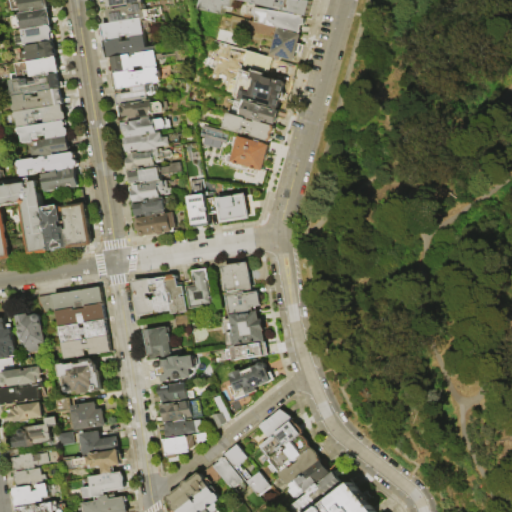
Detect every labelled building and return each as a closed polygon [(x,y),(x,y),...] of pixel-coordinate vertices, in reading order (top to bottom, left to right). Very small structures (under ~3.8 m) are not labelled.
[(49,9),(22,13),(21,9),(13,10),(12,0),(48,0),(49,2),(51,4),(51,6),(50,8),(49,9)] [(142,0),(143,3),(109,8),(108,3),(106,3),(105,0),(142,0)] [(201,10),(203,0),(301,0),(312,1),(307,17),(238,0),(233,0),(232,7),(226,6),(225,15),(201,10)] [(109,8),(143,3),(145,17),(140,18),(111,23),(111,18),(109,19),(107,11),(109,10),(109,8)] [(260,23),(261,18),(256,17),(254,14),(254,10),(257,8),(303,16),(303,18),(305,20),(304,25),(302,25),(302,26),(308,28),(307,35),(260,23)] [(23,30),(23,28),(16,29),(14,17),(21,15),(20,13),(22,13),(49,9),(51,18),(52,18),(53,24),(52,25),(23,30)] [(111,23),(140,18),(143,35),(104,42),(104,38),(101,35),(101,32),(102,30),(102,24),(111,23)] [(27,45),(26,45),(23,30),(52,25),(53,27),(54,30),(54,31),(53,32),(53,34),(54,33),(55,41),(27,45)] [(301,35),(299,44),(301,45),(299,54),(296,53),(294,62),(280,58),(280,60),(269,57),(270,52),(271,52),(278,28),(301,35)] [(104,42),(143,35),(146,52),(112,58),(107,59),(106,54),(104,52),(103,48),(105,46),(104,42)] [(58,57),(29,61),(29,59),(22,60),(21,52),(28,51),(27,45),(55,41),(55,40),(58,57)] [(112,58),(146,52),(154,51),(157,66),(155,66),(116,73),(114,73),(112,58)] [(59,73),(19,79),(16,63),(29,61),(58,57),(60,73),(59,73)] [(116,73),(155,66),(157,68),(159,81),(157,83),(153,84),(132,87),(118,90),(116,73)] [(62,89),(15,96),(14,96),(12,95),(11,91),(13,89),(11,80),(19,79),(59,73),(61,81),(62,81),(62,82),(63,82),(64,87),(63,87),(63,89),(62,89)] [(244,101),(239,99),(239,98),(235,97),(240,84),(245,85),(244,87),(249,88),(253,73),(286,82),(277,111),(244,101)] [(132,87),(153,84),(154,86),(152,87),(153,92),(148,93),(149,95),(147,95),(148,101),(122,105),(121,105),(121,104),(119,103),(119,98),(120,97),(120,94),(132,93),(132,87)] [(64,104),(17,112),(15,111),(15,107),(16,105),(15,96),(62,89),(63,97),(64,97),(65,104),(64,104)] [(148,101),(152,100),(153,104),(166,102),(168,110),(165,110),(165,112),(151,114),(151,118),(131,121),(130,117),(124,118),(124,115),(122,114),(121,109),(122,107),(122,105),(148,101)] [(232,114),(235,102),(243,104),(244,101),(277,111),(279,111),(275,125),(266,122),(263,123),(232,114)] [(20,128),(18,119),(16,118),(16,114),(17,112),(64,104),(65,111),(67,112),(68,118),(66,120),(20,128)] [(224,129),(229,113),(232,114),(263,123),(275,127),(275,129),(275,131),(274,133),(272,134),(273,138),(272,141),(270,143),(250,137),(251,134),(244,132),(243,134),(224,129)] [(132,122),(151,119),(151,121),(167,118),(167,120),(169,120),(171,128),(157,130),(157,133),(127,138),(127,137),(126,135),(125,134),(125,131),(126,129),(125,126),(132,125),(132,122)] [(31,143),(25,144),(24,144),(24,143),(23,136),(21,135),(20,128),(66,120),(67,120),(69,127),(67,127),(70,129),(70,134),(69,137),(31,143)] [(127,138),(157,133),(161,132),(162,138),(169,137),(170,146),(158,148),(159,150),(140,153),(139,151),(128,153),(125,138),(127,138)] [(231,162),(239,136),(270,146),(262,172),(231,162)] [(34,159),(31,143),(69,137),(72,152),(34,159)] [(140,153),(159,150),(161,149),(161,152),(169,151),(171,152),(171,156),(170,158),(163,160),(163,163),(155,164),(156,166),(129,171),(129,167),(127,168),(126,162),(128,161),(127,159),(130,158),(130,154),(140,153)] [(77,169),(43,174),(21,178),(19,161),(34,159),(72,152),(75,152),(76,153),(76,155),(76,157),(76,158),(76,160),(77,160),(78,161),(79,162),(79,165),(78,166),(77,167),(77,169)] [(129,171),(156,166),(159,166),(160,168),(169,167),(169,164),(180,163),(182,173),(161,176),(162,182),(134,186),(132,186),(130,176),(128,176),(127,171),(129,171)] [(43,174),(77,169),(80,188),(63,191),(63,190),(46,192),(43,174)] [(0,187),(39,181),(51,252),(30,255),(22,203),(5,206),(13,259),(0,260),(0,187)] [(162,182),(166,181),(167,189),(171,188),(172,195),(164,196),(163,195),(161,196),(161,198),(134,202),(132,191),(134,191),(134,186),(162,182)] [(86,203),(64,207),(62,193),(84,190),(86,203)] [(217,198),(220,198),(220,196),(229,194),(230,196),(246,193),(251,219),(221,224),(220,213),(218,206),(217,198)] [(190,199),(206,196),(211,225),(195,227),(190,199)] [(134,202),(161,198),(164,198),(166,214),(138,219),(137,219),(135,208),(132,208),(132,203),(134,202)] [(220,213),(210,215),(208,200),(215,199),(216,206),(218,206),(220,213)] [(70,249),(67,230),(69,229),(66,212),(64,212),(63,207),(64,207),(86,203),(88,203),(95,245),(70,249)] [(51,250),(45,210),(47,210),(46,208),(60,206),(60,208),(63,207),(69,248),(51,250)] [(166,214),(174,213),(176,229),(172,229),(172,233),(141,238),(138,219),(166,214)] [(250,262),(254,288),(228,293),(227,291),(223,291),(221,279),(226,279),(224,266),(250,262)] [(187,287),(196,285),(193,271),(207,268),(213,305),(190,309),(187,287)] [(171,310),(170,303),(172,303),(171,293),(168,293),(166,277),(167,277),(167,275),(175,274),(176,276),(177,276),(179,287),(183,286),(185,295),(181,295),(182,297),(185,297),(187,311),(172,314),(171,310)] [(155,313),(150,279),(166,277),(168,293),(170,303),(171,310),(155,313)] [(132,281),(150,278),(150,279),(155,313),(144,315),(144,316),(138,317),(132,281)] [(52,294),(100,286),(102,303),(55,311),(52,294)] [(228,294),(247,291),(247,294),(260,292),(262,306),(254,308),(255,312),(232,316),(231,316),(228,294)] [(55,311),(102,303),(105,319),(57,327),(55,311)] [(255,312),(259,311),(261,320),(264,319),(266,331),(265,331),(266,343),(237,347),(232,316),(255,312)] [(23,342),(19,317),(25,316),(25,315),(38,313),(42,317),(44,318),(44,320),(43,321),(47,344),(27,347),(26,341),(23,342)] [(18,357),(14,357),(14,359),(13,359),(0,360),(0,319),(5,319),(5,317),(11,317),(13,330),(15,330),(17,347),(16,347),(18,357)] [(57,327),(105,319),(107,335),(60,343),(57,327)] [(146,330),(167,327),(171,349),(177,348),(179,350),(180,353),(178,355),(151,360),(150,354),(149,354),(146,330)] [(60,343),(107,335),(110,351),(62,359),(60,343)] [(237,347),(266,343),(267,342),(269,355),(235,361),(234,359),(227,360),(226,352),(233,350),(233,348),(237,347)] [(162,383),(162,377),(157,378),(154,364),(156,361),(170,359),(170,358),(181,356),(181,357),(194,355),(196,369),(191,370),(192,378),(162,383)] [(0,360),(13,359),(15,372),(2,374),(0,374),(0,360)] [(59,366),(68,364),(68,366),(78,365),(79,366),(85,365),(84,361),(96,359),(96,360),(96,362),(98,362),(99,365),(101,365),(102,372),(104,371),(107,392),(97,393),(97,390),(91,391),(91,394),(80,396),(79,393),(75,394),(72,376),(61,378),(59,366)] [(229,387),(236,384),(232,375),(243,370),(244,372),(260,365),(261,364),(262,363),(263,363),(266,363),(267,365),(268,366),(267,368),(267,369),(269,373),(272,372),(275,380),(272,381),(273,382),(257,388),(258,392),(249,395),(250,396),(236,402),(235,399),(235,400),(229,387)] [(15,372),(42,368),(44,376),(38,377),(40,384),(6,389),(4,387),(2,374),(15,372)] [(160,386),(172,384),(172,385),(186,383),(188,392),(193,391),(194,398),(174,401),(174,403),(164,404),(163,397),(162,397),(160,386)] [(0,390),(45,384),(46,389),(40,389),(42,401),(31,403),(31,400),(29,401),(27,403),(21,404),(21,402),(18,402),(18,405),(3,407),(0,390)] [(220,395),(230,418),(217,428),(211,415),(222,413),(215,397),(220,395)] [(161,405),(178,403),(191,401),(194,418),(181,420),(181,421),(164,423),(161,405)] [(17,407),(43,403),(45,418),(32,420),(33,422),(24,424),(24,422),(13,423),(11,415),(7,416),(6,411),(18,410),(17,407)] [(73,407),(98,403),(99,411),(106,410),(108,427),(77,432),(77,430),(72,431),(71,421),(75,420),(73,407)] [(284,411),(293,420),(271,438),(263,429),(284,411)] [(31,428),(48,425),(47,420),(59,418),(60,427),(51,428),(54,443),(37,446),(37,448),(28,449),(28,448),(17,449),(15,440),(18,439),(17,435),(21,435),(21,433),(23,430),(26,430),(28,431),(29,435),(28,437),(32,436),(31,428)] [(187,420),(187,422),(201,420),(203,431),(189,433),(189,435),(168,438),(167,431),(166,431),(165,424),(187,420)] [(293,420),(303,433),(294,440),(269,459),(267,460),(258,448),(293,420)] [(86,457),(83,435),(103,431),(105,440),(120,438),(123,452),(122,452),(94,456),(86,457)] [(73,443),(71,432),(58,434),(60,445),(73,443)] [(161,439),(206,432),(207,436),(206,437),(207,439),(203,442),(201,441),(190,449),(190,452),(178,454),(179,460),(169,462),(168,455),(164,456),(161,439)] [(294,440),(304,452),(279,472),(269,459),(294,440)] [(235,470),(249,460),(240,447),(227,456),(228,458),(227,458),(235,470)] [(323,461),(311,447),(298,457),(300,458),(290,466),(289,465),(279,472),(290,486),(323,461)] [(94,456),(122,452),(122,453),(125,455),(125,461),(124,463),(125,466),(116,467),(117,474),(106,476),(105,468),(96,469),(96,466),(79,469),(77,460),(95,458),(94,456)] [(16,473),(14,459),(23,458),(22,456),(35,454),(36,456),(50,454),(52,465),(44,466),(44,465),(37,466),(38,469),(16,473)] [(215,467),(222,462),(222,459),(225,457),(227,458),(235,470),(244,482),(233,490),(215,467)] [(324,460),(333,472),(297,500),(287,488),(290,486),(323,461),(324,460)] [(17,473),(43,469),(44,476),(48,475),(49,480),(45,480),(45,485),(30,487),(30,485),(19,486),(19,485),(17,482),(16,478),(17,476),(17,473)] [(310,511),(346,484),(335,470),(333,472),(297,500),(293,503),(300,511),(310,511)] [(167,498),(200,471),(211,483),(177,511),(167,498)] [(245,483),(257,496),(270,485),(258,472),(245,483)] [(106,476),(117,474),(126,473),(126,476),(127,477),(128,479),(128,480),(127,483),(129,490),(106,493),(107,497),(87,500),(86,489),(89,489),(88,480),(94,479),(93,478),(106,476)] [(211,483),(222,497),(202,511),(177,511),(211,483)] [(50,485),(52,498),(46,499),(46,502),(40,503),(40,505),(20,508),(18,507),(18,502),(19,500),(18,498),(17,497),(16,493),(17,490),(35,487),(36,493),(38,493),(37,492),(41,491),(40,486),(50,485)] [(374,511),(352,485),(317,511),(374,511)] [(103,498),(118,495),(119,499),(123,499),(125,497),(127,497),(129,499),(130,501),(128,503),(129,511),(86,511),(85,505),(99,503),(99,502),(103,501),(103,498)] [(19,511),(19,509),(60,503),(61,506),(68,505),(68,511),(19,511)]
